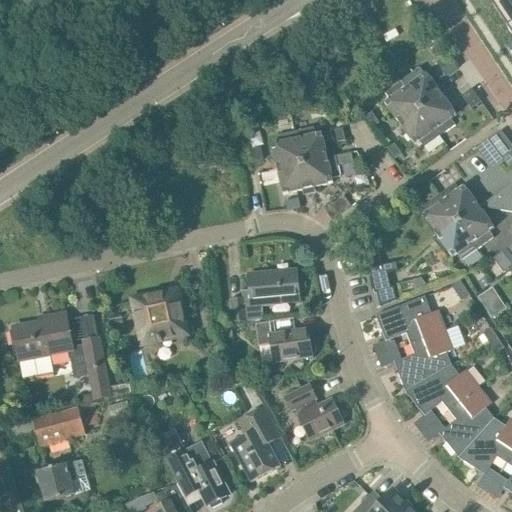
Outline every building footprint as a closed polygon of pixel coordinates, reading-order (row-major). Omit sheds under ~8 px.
[(511,0),(489,0),(511,35),(511,0)] [(447,55),(435,63),(445,77),(457,69),(447,55)] [(421,110),(446,92),(445,91),(445,92),(441,95),(427,74),(424,76),(419,69),(401,82),(421,110)] [(396,128),(421,110),(401,82),(400,82),(401,83),(385,94),(390,100),(385,104),(400,124),(396,127),(396,126),(395,127),(396,128)] [(482,103),(472,89),(462,96),(472,110),(482,103)] [(421,110),(440,137),(456,126),(451,119),(456,116),(442,95),(445,93),(446,92),(421,110)] [(424,148),(440,137),(421,110),(396,128),(397,127),(400,125),(415,146),(420,142),(424,148)] [(379,123),(372,113),(366,117),(373,128),(379,123)] [(303,165),(327,159),(327,158),(322,134),(316,135),(314,128),(295,132),(303,165)] [(346,141),(343,129),(335,131),(338,143),(346,141)] [(511,158),(511,145),(501,131),(488,140),(502,160),(509,155),(511,158)] [(278,170),(303,165),(295,132),(277,136),(278,144),(272,145),(278,170)] [(396,159),(401,155),(394,145),(388,149),(396,159)] [(253,150),(256,162),(264,160),(261,148),(253,150)] [(327,159),(303,165),(308,190),(333,184),(332,179),(340,177),(338,166),(336,156),(327,158),(327,159)] [(283,195),(308,190),(303,165),(278,170),(283,195)] [(459,223),(483,205),(483,204),(482,205),(479,208),(464,187),(460,191),(455,184),(439,195),(459,223)] [(511,191),(495,204),(500,211),(511,212),(511,191)] [(434,241),(459,223),(439,195),(438,195),(438,196),(423,207),(428,213),(423,217),(438,238),(434,240),(433,240),(434,241)] [(333,222),(352,208),(344,197),(325,211),(333,222)] [(287,211),(289,211),(299,209),(298,201),(285,204),(287,211)] [(494,239),(489,232),(494,229),(480,208),(483,206),(484,205),(483,205),(459,223),(478,250),(494,239)] [(463,261),(478,250),(459,223),(434,241),(435,241),(435,240),(438,238),(453,259),(458,255),(463,261)] [(511,243),(493,259),(504,274),(509,270),(511,267),(511,243)] [(370,269),(382,266),(377,245),(365,247),(370,269)] [(382,266),(370,269),(376,292),(378,292),(391,289),(386,266),(382,266)] [(261,305),(299,301),(298,283),(295,283),(294,273),(297,273),(297,272),(249,276),(251,291),(242,292),(243,300),(231,301),(234,323),(262,319),(261,305)] [(462,302),(470,297),(460,281),(452,287),(462,302)] [(492,286),(477,295),(491,318),(505,308),(492,286)] [(186,335),(178,299),(168,301),(166,294),(134,301),(143,344),(186,335)] [(432,314),(425,298),(425,297),(376,316),(386,342),(407,334),(411,345),(446,331),(438,312),(432,314)] [(73,348),(67,320),(69,319),(69,318),(13,329),(14,331),(10,332),(13,346),(16,345),(19,362),(20,362),(23,380),(53,374),(50,356),(69,352),(74,379),(89,376),(93,395),(78,398),(81,409),(95,405),(112,402),(131,396),(129,384),(110,387),(101,337),(82,341),(83,346),(73,348)] [(274,363),(312,358),(312,354),(314,354),(315,352),(314,345),(312,343),(310,343),(308,330),(272,335),(270,323),(256,325),(259,347),(272,345),(274,363)] [(234,340),(232,326),(223,327),(224,340),(234,340)] [(489,344),(498,338),(491,328),(483,334),(489,344)] [(406,392),(452,366),(447,354),(453,351),(446,331),(411,345),(415,355),(394,363),(406,392)] [(496,354),(505,349),(498,338),(489,344),(496,354)] [(449,412),(479,388),(465,372),(460,376),(452,366),(406,392),(425,417),(442,403),(449,412)] [(229,371),(224,379),(236,386),(241,377),(229,371)] [(256,393),(252,385),(244,389),(249,397),(256,393)] [(295,410),(310,441),(344,425),(332,400),(319,407),(310,387),(285,399),(291,412),(295,410)] [(459,458),(495,420),(486,409),(492,405),(479,388),(449,412),(456,421),(439,434),(459,458)] [(87,435),(85,427),(100,424),(95,405),(81,409),(33,421),(40,447),(87,435)] [(281,438),(264,407),(256,411),(239,421),(247,436),(231,445),(251,483),(281,467),(268,445),(281,438)] [(507,464),(511,455),(511,422),(510,421),(506,427),(495,420),(459,458),(460,460),(485,476),(497,458),(507,464)] [(161,438),(155,441),(166,462),(178,485),(181,491),(184,496),(185,499),(200,492),(203,499),(204,500),(208,507),(210,506),(212,509),(223,504),(221,500),(230,495),(213,463),(212,463),(202,444),(186,452),(184,448),(183,445),(175,430),(161,438)] [(46,503),(75,495),(91,491),(82,461),(75,463),(66,466),(66,465),(38,473),(46,503)] [(184,496),(181,491),(178,485),(156,496),(159,502),(161,507),(151,511),(175,511),(171,503),(184,496)] [(402,511),(409,505),(393,489),(379,505),(370,496),(354,511),(402,511)] [(146,509),(159,502),(156,496),(154,493),(140,500),(139,499),(125,506),(128,511),(143,511),(147,510),(146,509)]
